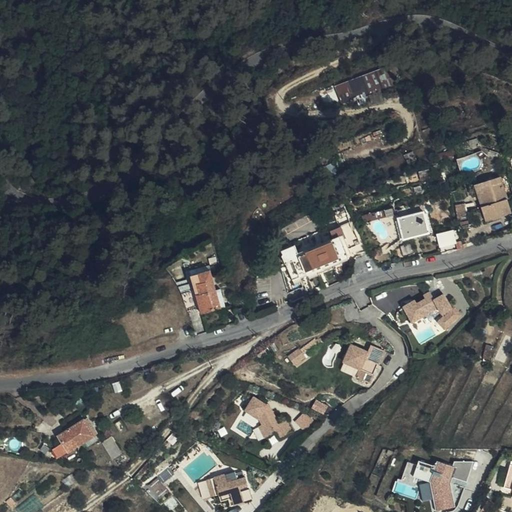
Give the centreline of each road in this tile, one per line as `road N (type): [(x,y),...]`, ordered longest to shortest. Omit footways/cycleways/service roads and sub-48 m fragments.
road 1 (unclassified): [(0,171),(13,187),(41,197),(92,182),(155,145),(197,95),(250,58),(386,24),(449,21),(511,52)]
road 2 (unclassified): [(511,244),(356,283),(123,367),(0,385)]
